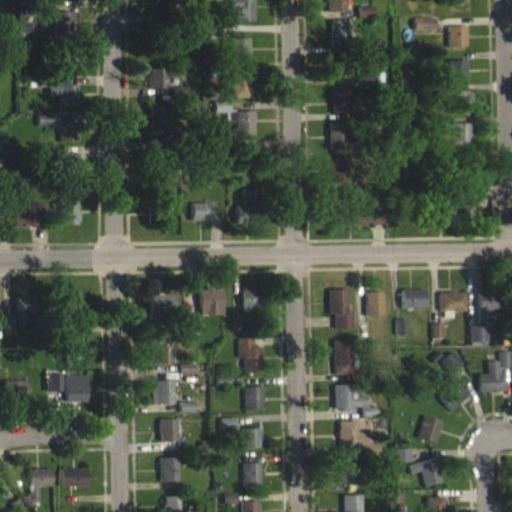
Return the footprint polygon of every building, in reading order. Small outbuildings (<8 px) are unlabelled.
[(342,0),(323,0),(324,21),(343,20),(342,0)] [(166,24),(166,2),(151,2),(151,23),(166,24)] [(251,6),(225,6),(225,18),(232,18),(232,30),(251,30),(251,6)] [(51,41),(71,41),(71,20),(51,21),(51,41)] [(432,38),(431,26),(411,27),(411,39),(432,38)] [(347,29),(328,29),(327,59),(347,59),(347,29)] [(463,35),(444,35),(444,55),(464,55),(463,35)] [(247,68),(246,47),(224,47),(225,69),(247,68)] [(71,78),(70,63),(55,64),(56,79),(71,78)] [(464,90),(464,69),(446,69),(445,89),(464,90)] [(328,84),(342,85),(343,71),(329,70),(328,84)] [(146,98),(165,97),(165,77),(146,78),(146,98)] [(372,80),(357,79),(357,92),(371,93),(372,80)] [(247,82),(228,81),(228,107),(247,107),(247,82)] [(56,116),(74,116),(74,94),(43,93),(43,106),(56,106),(56,116)] [(347,98),(328,98),(328,122),(347,122),(347,98)] [(464,124),(464,113),(468,113),(468,100),(447,99),(447,123),(464,124)] [(251,119),(226,120),(226,110),(211,111),(211,121),(223,121),(223,131),(231,130),(232,144),(251,144),(251,119)] [(166,115),(147,116),(147,136),(166,136),(166,115)] [(55,151),(76,151),(77,131),(56,130),(55,151)] [(325,158),(349,157),(348,132),(325,133),(325,158)] [(469,132),(441,133),(441,158),(469,157),(469,132)] [(347,195),(346,166),(325,167),(326,196),(347,195)] [(58,188),(78,188),(78,168),(58,169),(58,188)] [(254,197),(239,197),(240,230),(251,230),(251,222),(255,222),(254,197)] [(57,234),(76,234),(75,210),(57,210),(57,234)] [(383,234),(383,214),(370,214),(370,210),(361,210),(361,214),(337,215),(338,235),(383,234)] [(187,229),(208,229),(207,211),(187,212),(187,229)] [(37,212),(10,213),(10,234),(37,233),(37,212)] [(471,229),(470,213),(453,213),(453,230),(471,229)] [(424,214),(423,233),(445,234),(446,214),(424,214)] [(239,278),(259,278),(259,305),(247,305),(247,312),(240,312),(240,327),(229,327),(229,312),(237,312),(237,305),(239,304),(239,278)] [(399,281),(423,280),(424,306),(400,306),(399,281)] [(344,287),(325,287),(325,313),(331,313),(331,327),(350,327),(350,312),(344,312),(344,287)] [(219,289),(197,288),(196,313),(219,314),(219,289)] [(56,290),(77,289),(78,310),(58,312),(56,290)] [(362,289),(382,290),(381,315),(361,314),(362,289)] [(477,289),(501,289),(502,306),(485,307),(486,339),(467,340),(466,322),(477,322),(477,289)] [(38,290),(9,291),(10,316),(10,325),(24,325),(24,309),(39,309),(38,290)] [(436,308),(462,308),(462,290),(435,290),(436,308)] [(147,292),(171,292),(171,309),(147,310),(147,292)] [(229,337),(243,337),(243,320),(258,320),(258,297),(237,297),(237,323),(229,323),(229,337)] [(422,298),(398,298),(398,318),(422,317),(422,298)] [(436,320),(462,320),(462,301),(436,302),(436,320)] [(78,302),(58,302),(59,321),(78,320),(78,302)] [(147,325),(171,325),(170,303),(147,303),(147,325)] [(181,314),(196,313),(196,328),(181,329),(181,314)] [(0,316),(10,316),(11,333),(0,333),(0,316)] [(391,316),(405,316),(406,333),(392,334),(391,316)] [(404,328),(392,329),(393,344),(404,344),(404,328)] [(0,340),(0,344),(11,344),(11,329),(0,329),(0,340)] [(438,332),(429,332),(429,347),(439,347),(438,332)] [(148,336),(168,335),(169,361),(149,361),(148,336)] [(249,335),(234,336),(234,356),(241,356),(241,370),(259,370),(259,344),(249,344),(249,335)] [(60,338),(79,337),(80,361),(61,361),(60,338)] [(330,338),(348,339),(348,372),(330,372),(330,338)] [(435,357),(446,371),(458,362),(447,348),(435,357)] [(495,349),(506,349),(506,366),(495,366),(495,349)] [(476,388),(502,387),(501,369),(496,369),(495,366),(495,359),(485,359),(486,372),(475,373),(476,388)] [(438,366),(443,380),(456,375),(451,361),(438,366)] [(444,408),(466,391),(449,369),(446,371),(427,386),(444,408)] [(44,371),(58,371),(57,390),(44,389),(44,371)] [(212,373),(227,372),(228,384),(213,385),(212,373)] [(61,374),(82,373),(83,399),(62,400),(61,374)] [(175,382),(191,382),(191,373),(175,373),(175,382)] [(151,378),(169,377),(170,401),(148,401),(147,386),(151,386),(151,378)] [(1,378),(24,378),(24,396),(1,396),(1,378)] [(44,400),(57,400),(58,383),(44,382),(44,400)] [(353,382),(330,382),(330,410),(350,410),(350,404),(363,404),(363,393),(353,393),(353,382)] [(241,383),(259,384),(259,407),(240,407),(241,383)] [(434,405),(447,420),(466,403),(453,388),(434,405)] [(25,407),(25,389),(2,390),(2,408),(25,407)] [(170,389),(152,390),(152,397),(147,397),(148,414),(171,414),(170,389)] [(330,394),(330,418),(358,417),(358,426),(373,426),(373,416),(364,416),(363,404),(353,405),(353,393),(330,394)] [(241,419),(260,418),(259,396),(240,396),(241,419)] [(176,399),(191,399),(191,409),(176,410),(176,399)] [(176,421),(191,421),(191,411),(176,411),(176,421)] [(411,433),(430,439),(437,417),(418,411),(411,433)] [(217,416),(232,416),(232,428),(217,427),(217,416)] [(157,417),(174,417),(174,439),(157,439),(157,430),(155,430),(155,419),(157,420),(157,417)] [(352,417),(335,418),(336,446),(367,445),(367,429),(353,430),(352,417)] [(432,452),(438,430),(420,424),(414,447),(432,452)] [(217,427),(217,438),(233,437),(232,426),(217,427)] [(238,426),(257,426),(257,445),(238,446),(238,426)] [(174,450),(174,428),(156,428),(156,450),(174,450)] [(367,440),(354,441),(354,430),(335,430),(336,457),(367,456),(367,440)] [(396,430),(393,437),(404,440),(405,433),(396,430)] [(258,457),(257,437),(238,438),(239,458),(258,457)] [(391,448),(407,449),(407,462),(390,461),(391,448)] [(175,453),(156,454),(157,479),(176,479),(175,453)] [(335,456),(354,455),(355,478),(336,479),(335,456)] [(439,480),(420,485),(416,469),(406,472),(404,463),(407,462),(433,455),(439,480)] [(391,458),(392,471),(408,471),(407,457),(391,458)] [(256,459),(238,459),(239,484),(257,483),(256,459)] [(57,483),(84,483),(84,464),(57,464),(57,483)] [(24,467),(48,466),(49,483),(35,484),(36,502),(26,508),(19,495),(26,489),(24,467)] [(338,491),(355,490),(354,467),(337,467),(338,491)] [(438,492),(433,467),(404,473),(407,483),(417,481),(420,496),(438,492)] [(85,478),(58,478),(58,496),(85,496),(85,478)] [(219,490),(233,490),(233,501),(219,501),(219,490)] [(160,511),(160,493),(179,492),(179,511),(160,511)] [(340,511),(340,493),(359,492),(359,511),(340,511)] [(420,511),(420,493),(443,493),(443,511),(420,511)] [(17,496),(5,502),(10,511),(15,511),(23,508),(17,496)] [(254,511),(254,497),(236,497),(236,511),(254,511)] [(233,503),(219,503),(219,511),(233,511),(233,503)]
